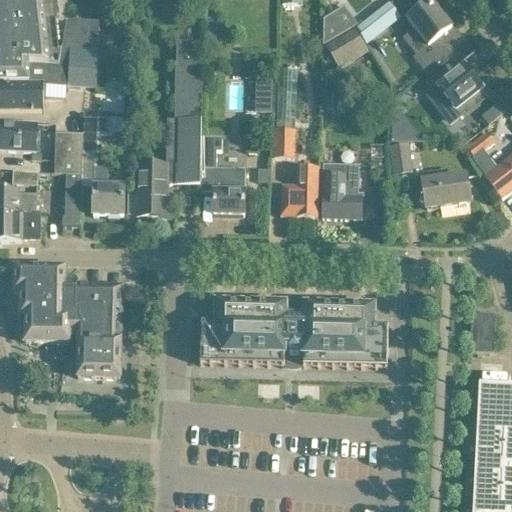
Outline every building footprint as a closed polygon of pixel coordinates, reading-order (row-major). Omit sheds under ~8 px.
[(65,24),(69,0),(0,0),(0,86),(29,86),(29,68),(58,69),(61,55),(58,55),(54,24),(65,24)] [(452,32),(430,4),(406,23),(414,33),(403,41),(417,58),(413,61),(426,76),(465,45),(457,34),(451,39),(448,35),(452,32)] [(389,7),(357,32),(367,48),(401,22),(389,7)] [(357,28),(345,10),(323,24),(323,49),(357,28)] [(128,52),(98,50),(99,26),(67,23),(61,55),(58,69),(29,68),(29,86),(0,86),(0,115),(44,116),(44,89),(96,92),(96,81),(127,83),(128,52)] [(355,33),(327,50),(338,68),(366,52),(355,33)] [(465,45),(426,76),(425,77),(455,115),(456,114),(461,121),(488,100),(464,70),(463,70),(460,66),(474,56),(465,45)] [(200,174),(201,142),(201,126),(203,47),(176,47),(175,124),(167,124),(167,169),(139,169),(137,221),(170,222),(171,199),(166,199),(167,190),(176,187),(176,190),(200,190),(200,174)] [(271,82),(257,82),(257,115),(271,115),(271,82)] [(83,123),(83,138),(82,156),(97,157),(97,123),(83,123)] [(0,154),(35,156),(36,128),(0,126),(0,154)] [(474,136),(466,126),(452,137),(461,147),(474,136)] [(294,163),(295,134),(275,133),(273,162),(294,163)] [(82,179),(82,156),(83,138),(55,137),(54,178),(66,179),(82,179)] [(475,161),(494,147),(487,137),(468,151),(475,161)] [(223,142),(216,142),(201,142),(200,174),(215,175),(216,154),(223,154),(223,142)] [(410,176),(406,148),(391,151),(395,178),(410,176)] [(511,158),(485,180),(502,202),(511,194),(511,158)] [(323,200),(322,223),(362,224),(363,200),(357,200),(358,170),(324,169),(323,200)] [(94,189),(93,220),(109,220),(109,223),(120,223),(120,220),(124,220),(124,190),(108,190),(109,171),(95,170),(95,189),(94,189)] [(282,189),(281,220),(318,222),(320,171),(297,170),(296,189),(282,189)] [(214,181),(213,219),(244,220),(245,174),(228,173),(228,181),(214,181)] [(269,173),(258,173),(258,186),(269,186),(269,173)] [(470,208),(466,180),(448,183),(447,173),(421,177),(423,187),(427,214),(470,208)] [(36,189),(37,177),(13,175),(12,188),(36,189)] [(80,231),(82,179),(66,179),(65,221),(63,221),(63,230),(62,230),(62,231),(80,231)] [(0,217),(36,218),(36,217),(36,198),(19,198),(19,194),(0,193),(0,217)] [(36,217),(36,218),(0,217),(0,246),(22,246),(22,245),(40,245),(41,217),(36,217)] [(122,311),(122,291),(77,290),(77,283),(71,277),(65,277),(65,273),(15,272),(15,297),(20,298),(20,309),(45,310),(122,311)] [(310,371),(344,372),(387,373),(388,332),(379,332),(373,332),(374,310),(345,309),(312,309),(305,308),(304,319),(285,319),(286,308),(278,308),(245,307),(216,306),(216,328),(211,328),(201,327),(200,368),(243,370),(277,370),(310,371)] [(120,382),(122,311),(45,310),(20,309),(20,322),(22,322),(22,325),(27,330),(26,331),(26,346),(69,347),(69,334),(79,334),(78,381),(120,382)] [(494,358),(496,318),(472,317),(470,357),(494,358)] [(511,511),(511,390),(479,389),(473,511),(511,511)]
